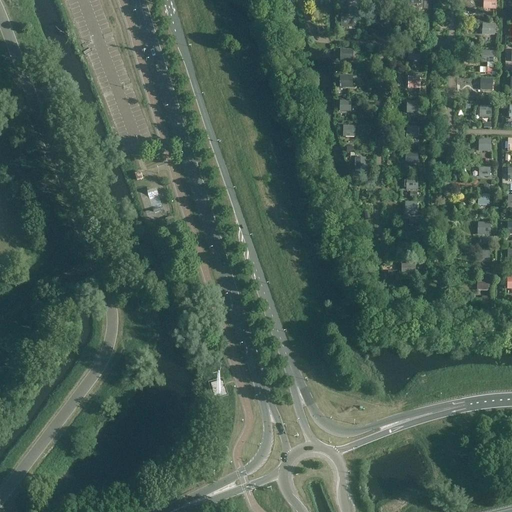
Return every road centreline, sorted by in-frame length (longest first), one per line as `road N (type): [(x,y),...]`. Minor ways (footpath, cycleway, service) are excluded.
road 1 (unknown): [(0,9),(113,315),(102,361),(0,501)]
road 2 (tertiary): [(138,0),(266,397)]
road 3 (tertiary): [(290,365),(167,0)]
road 4 (motorway): [(464,405),(341,432),(322,423),(290,365)]
road 5 (motorway): [(266,397),(266,446),(257,463),(165,509)]
road 6 (motorway): [(464,405),(330,454)]
road 7 (motorway): [(281,474),(165,509)]
